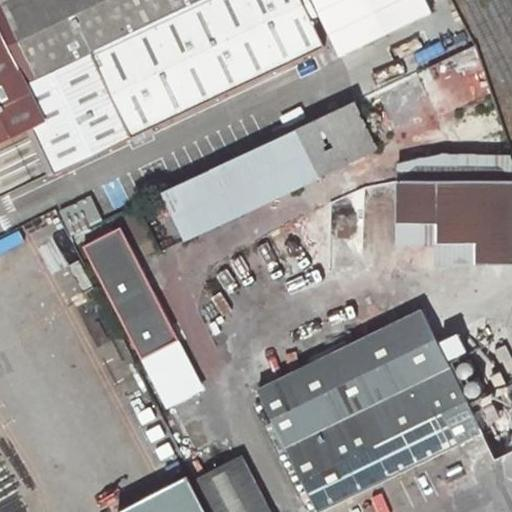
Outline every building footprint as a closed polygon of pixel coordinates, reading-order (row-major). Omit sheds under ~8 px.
[(0,0),(0,19),(33,84),(49,116),(35,123),(58,170),(325,41),(304,0),(0,0)] [(0,140),(35,123),(49,116),(33,84),(0,19),(0,140)] [(419,68),(426,82),(437,76),(430,63),(419,68)] [(186,233),(382,142),(360,96),(165,188),(186,233)] [(511,156),(509,151),(435,155),(436,173),(511,169),(511,156)] [(440,258),(511,254),(511,169),(436,173),(435,155),(394,156),(397,240),(439,239),(440,258)] [(182,336),(126,222),(89,240),(146,354),(182,336)] [(321,511),(489,426),(431,310),(428,304),(402,317),(398,309),(389,313),(393,322),(260,387),(321,511)] [(195,473),(214,511),(274,511),(242,449),(195,473)] [(189,459),(84,511),(214,511),(195,473),(189,459)]
